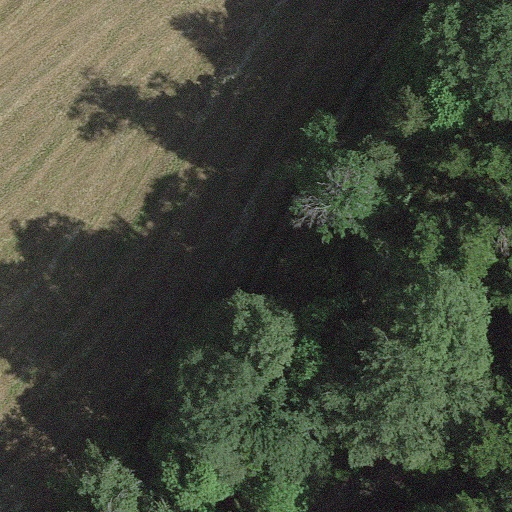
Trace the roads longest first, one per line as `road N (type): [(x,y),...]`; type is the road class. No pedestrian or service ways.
road 1 (track): [(454,0),(227,358),(116,511)]
road 2 (track): [(511,399),(308,511)]
